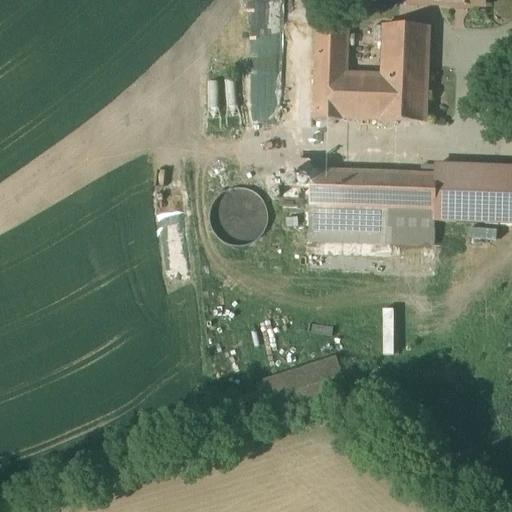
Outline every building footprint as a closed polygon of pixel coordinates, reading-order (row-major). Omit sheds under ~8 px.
[(484,0),(410,0),(410,4),(450,6),(452,8),(472,9),(474,7),(485,7),(484,0)] [(430,29),(385,27),(383,78),(428,80),(430,29)] [(383,78),(347,77),(348,46),(317,45),(315,121),(345,122),(345,121),(381,123),(381,124),(426,125),(428,80),(383,78)] [(511,170),(437,167),(437,177),(435,223),(511,226),(511,170)] [(437,177),(312,173),(309,243),(392,246),(392,237),(434,238),(435,223),(437,177)] [(218,201),(212,213),(213,226),(218,238),(229,246),(242,249),(254,246),(265,237),(270,226),(270,212),(264,201),(254,193),(241,190),(228,193),(218,201)] [(299,211),(283,211),(283,234),(299,235),(299,211)] [(384,356),(394,356),(394,311),(384,311),(384,356)] [(337,359),(255,386),(266,421),(349,395),(337,359)]
